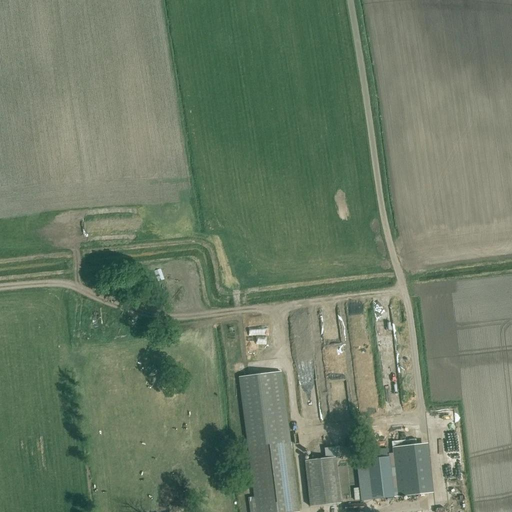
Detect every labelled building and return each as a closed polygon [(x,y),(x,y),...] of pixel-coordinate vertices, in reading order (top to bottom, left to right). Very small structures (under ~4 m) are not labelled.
[(189,265),(163,272),(165,279),(191,273),(189,265)] [(299,511),(282,372),(239,378),(256,511),(299,511)] [(405,400),(396,401),(397,410),(406,409),(405,400)] [(398,496),(427,493),(421,445),(393,448),(398,496)] [(309,506),(340,503),(335,457),(304,460),(309,506)] [(361,501),(393,497),(389,457),(357,461),(361,501)]
